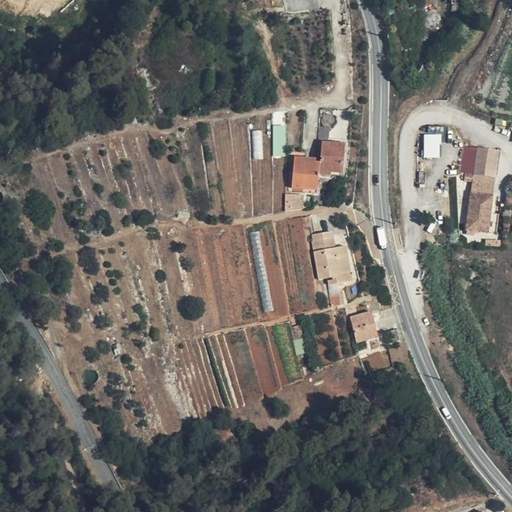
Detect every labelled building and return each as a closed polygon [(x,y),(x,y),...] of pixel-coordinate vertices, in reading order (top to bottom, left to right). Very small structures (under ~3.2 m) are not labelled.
[(285,158),(285,115),(275,115),(275,158),(285,158)] [(442,156),(442,133),(425,133),(426,156),(442,156)] [(316,162),(295,160),(292,188),(318,190),(320,171),(342,174),(345,144),(323,142),(321,162),(316,162)] [(480,149),(477,175),(496,178),(499,152),(480,149)] [(494,196),(471,193),(467,229),(489,232),(494,196)] [(304,195),(286,194),(285,211),(304,209),(304,195)] [(310,216),(302,218),(304,228),(312,226),(310,216)] [(337,275),(350,272),(346,246),(335,248),(334,237),(313,240),(315,251),(320,279),(328,278),(337,276),(337,275)] [(352,281),(350,272),(337,275),(337,276),(328,278),(329,285),(352,281)] [(339,291),(329,293),(331,307),(341,305),(339,291)] [(92,310),(84,314),(89,324),(97,319),(92,310)] [(378,337),(372,312),(351,317),(357,342),(378,337)] [(291,327),(293,340),(303,338),(301,325),(291,327)] [(287,380),(302,380),(302,357),(289,357),(289,378),(287,378),(287,380)]
